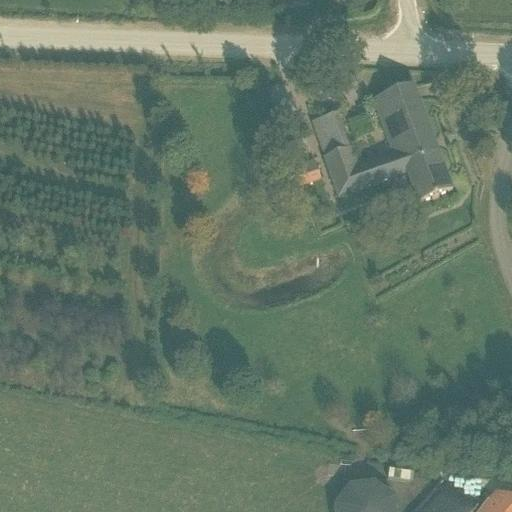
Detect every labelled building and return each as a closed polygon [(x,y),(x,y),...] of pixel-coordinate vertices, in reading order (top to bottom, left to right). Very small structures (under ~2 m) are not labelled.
[(452,192),(413,87),(374,101),(396,159),(358,171),(350,150),(325,159),(339,198),(388,180),(387,179),(406,172),(418,205),(452,192)] [(342,130),(337,115),(312,124),(318,139),(342,130)] [(293,168),(301,189),(321,182),(314,161),(293,168)] [(255,511),(310,511),(310,488),(291,489),(291,476),(254,478),(255,511)] [(353,511),(398,511),(380,481),(356,496),(362,506),(353,511)] [(511,511),(511,492),(502,484),(478,511),(511,511)] [(471,511),(472,511),(440,485),(417,511),(471,511)]
